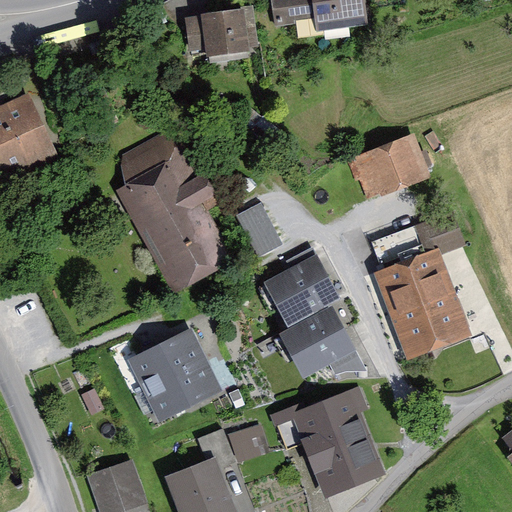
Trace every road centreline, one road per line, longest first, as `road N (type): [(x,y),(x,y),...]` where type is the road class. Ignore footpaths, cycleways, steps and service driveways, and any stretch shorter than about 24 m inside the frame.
road 1 (unclassified): [(511,383),(451,423),(362,511)]
road 2 (tertiary): [(0,357),(63,511)]
